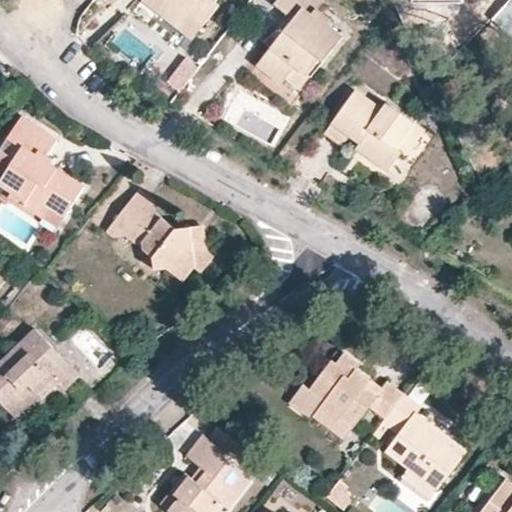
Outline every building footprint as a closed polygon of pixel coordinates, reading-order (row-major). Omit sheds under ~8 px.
[(144,0),(179,27),(188,16),(202,28),(220,6),(215,2),(216,0),(144,0)] [(271,0),(270,1),(285,12),(257,47),(264,54),(252,71),(277,89),(294,71),(307,79),(342,33),(328,24),(331,20),(316,8),(320,0),(271,0)] [(193,39),(202,28),(188,16),(179,27),(193,39)] [(188,82),(201,65),(188,56),(175,72),(188,82)] [(169,80),(182,90),(188,82),(175,72),(169,80)] [(355,91),(332,121),(367,147),(364,155),(390,170),(402,152),(398,146),(416,120),(389,102),(383,110),(355,91)] [(51,164),(44,160),(47,155),(57,138),(22,115),(0,148),(0,197),(8,202),(12,197),(44,216),(50,206),(65,215),(84,186),(51,164)] [(47,155),(44,160),(51,164),(54,159),(47,155)] [(136,245),(142,245),(147,253),(153,257),(156,268),(165,268),(182,280),(193,269),(199,273),(213,256),(207,252),(204,235),(190,237),(188,224),(175,226),(149,207),(154,201),(141,191),(107,233),(113,238),(124,236),(136,245)] [(12,197),(8,202),(54,232),(65,215),(50,206),(44,216),(12,197)] [(188,224),(190,237),(204,235),(202,222),(188,224)] [(79,374),(34,328),(0,361),(0,400),(9,410),(33,388),(42,396),(57,382),(63,388),(79,374)] [(385,415),(404,390),(387,377),(381,386),(377,391),(371,386),(375,381),(357,367),(361,362),(345,350),(338,360),(333,356),(311,386),(305,381),(290,399),(311,416),(314,413),(325,399),(354,422),(369,403),(385,415)] [(377,391),(381,386),(375,381),(371,386),(377,391)] [(385,415),(399,427),(386,444),(407,460),(436,483),(466,446),(450,434),(446,438),(438,431),(442,427),(416,407),(420,402),(404,390),(385,415)] [(343,436),(354,422),(325,399),(314,413),(343,436)] [(215,426),(207,437),(226,451),(235,440),(215,426)] [(442,427),(438,431),(446,438),(450,434),(442,427)] [(186,454),(200,465),(206,469),(196,481),(191,477),(185,472),(171,490),(179,496),(168,509),(171,511),(195,511),(197,511),(198,511),(208,511),(215,503),(217,500),(223,505),(228,507),(251,478),(225,456),(226,451),(207,437),(203,434),(186,454)] [(407,460),(400,468),(430,491),(436,483),(407,460)] [(275,473),(264,464),(257,473),(268,482),(275,473)] [(206,469),(200,465),(191,477),(196,481),(206,469)] [(511,511),(511,480),(507,476),(478,511),(511,511)] [(326,498),(343,511),(344,511),(351,504),(350,493),(339,485),(326,498)] [(179,496),(171,490),(161,503),(168,509),(179,496)] [(195,511),(218,511),(222,508),(215,503),(208,511),(198,511),(197,511),(195,511)]
